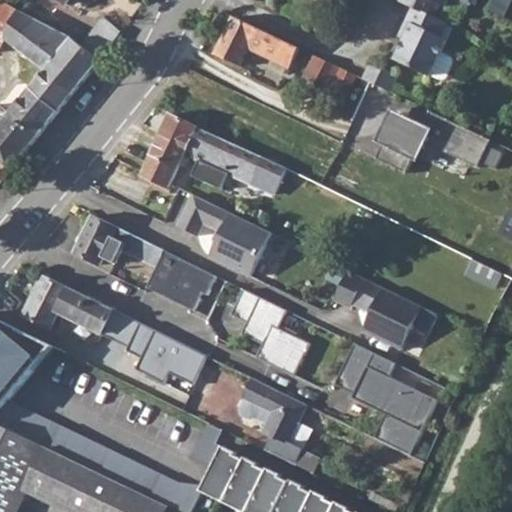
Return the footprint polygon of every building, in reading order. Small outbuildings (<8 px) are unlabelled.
[(0,0),(0,22),(10,5),(0,0)] [(398,0),(412,6),(432,16),(439,1),(445,5),(447,0),(458,0),(467,4),(474,2),(474,0),(398,0)] [(10,5),(0,22),(0,50),(6,39),(18,49),(38,20),(18,10),(10,5)] [(432,16),(412,6),(398,35),(404,38),(395,58),(422,71),(439,34),(445,22),(443,22),(432,16)] [(300,49),(233,16),(216,54),(240,66),(249,50),(290,70),(300,49)] [(38,20),(18,49),(48,71),(32,90),(59,112),(79,88),(52,66),(63,52),(73,38),(70,37),(52,27),(38,20)] [(102,21),(90,40),(110,52),(121,33),(102,21)] [(439,34),(422,71),(430,74),(431,73),(441,78),(446,76),(453,60),(451,55),(441,51),(448,38),(439,34)] [(101,61),(73,38),(63,52),(52,66),(79,88),(101,61)] [(370,65),(363,79),(390,92),(397,78),(370,65)] [(356,76),(341,68),(329,90),(345,98),(356,76)] [(369,88),(348,139),(377,151),(398,100),(369,88)] [(11,115),(10,118),(37,139),(59,112),(32,90),(11,115)] [(278,112),(232,91),(227,103),(272,125),(278,112)] [(491,140),(430,111),(420,131),(413,127),(409,134),(417,138),(413,145),(425,151),(428,144),(478,167),(481,161),(496,168),(503,154),(488,146),(491,140)] [(171,114),(161,136),(188,148),(194,152),(196,158),(252,183),(259,170),(278,179),(283,167),(197,128),(197,127),(171,114)] [(0,129),(0,160),(12,170),(37,139),(10,118),(0,129)] [(307,126),(291,159),(342,183),(351,163),(325,151),(331,138),(307,126)] [(161,136),(145,172),(170,185),(178,169),(188,148),(161,136)] [(383,146),(376,159),(406,174),(416,153),(386,139),(383,146)] [(335,141),(332,151),(363,161),(367,152),(335,141)] [(351,163),(342,183),(371,197),(384,170),(367,161),(363,169),(351,163)] [(216,206),(193,196),(178,226),(197,235),(204,223),(221,232),(210,256),(251,276),(271,233),(236,216),(216,206)] [(106,221),(94,216),(76,253),(100,265),(103,259),(116,265),(123,251),(146,262),(154,245),(106,221)] [(511,223),(495,216),(489,229),(511,240),(511,223)] [(154,245),(146,262),(158,267),(166,251),(154,245)] [(218,276),(166,251),(158,267),(148,288),(195,311),(204,292),(209,295),(218,276)] [(468,261),(462,275),(489,288),(495,274),(468,261)] [(422,306),(349,271),(335,300),(351,307),(359,291),(378,299),(363,330),(401,348),(422,306)] [(103,332),(114,310),(72,290),(43,276),(24,317),(50,329),(58,313),(102,335),(103,332)] [(289,312),(244,290),(236,306),(252,314),(246,325),(267,335),(257,358),(296,377),(312,345),(281,330),(289,312)] [(114,310),(103,332),(132,346),(129,352),(144,359),(139,370),(169,385),(174,374),(196,385),(210,357),(114,310)] [(0,412),(55,347),(0,320),(0,412)] [(437,401),(390,377),(396,364),(355,344),(336,383),(335,385),(354,394),(355,392),(376,402),(373,409),(385,414),(374,437),(413,456),(437,401)] [(269,437),(263,449),(311,472),(318,458),(302,449),(288,442),(298,423),(307,404),(252,378),(242,399),(244,400),(269,412),(264,422),(259,432),(269,437)] [(355,392),(354,394),(352,398),(373,409),(376,402),(355,392)] [(258,419),(264,422),(269,412),(244,400),(240,409),(243,414),(254,420),(258,419)] [(311,429),(298,423),(288,442),(302,449),(311,429)] [(0,511),(16,511),(26,491),(69,511),(165,511),(168,506),(134,490),(121,483),(41,446),(0,427),(0,511)] [(350,511),(348,511),(349,509),(336,502),(335,504),(326,500),(327,498),(313,491),(312,493),(304,489),(305,487),(291,480),(290,482),(280,477),(281,475),(267,468),(266,471),(257,466),(258,464),(245,457),(244,460),(235,455),(236,453),(222,446),(201,491),(242,511),(350,511)]
